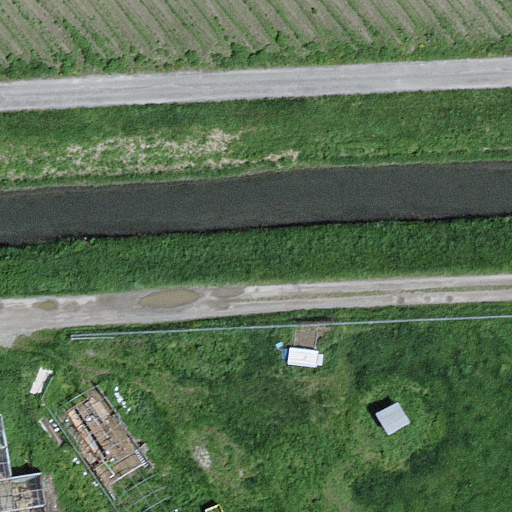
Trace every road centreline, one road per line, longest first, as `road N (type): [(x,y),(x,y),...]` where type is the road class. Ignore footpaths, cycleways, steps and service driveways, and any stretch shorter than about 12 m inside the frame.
road 1 (unclassified): [(511,74),(0,99)]
road 2 (track): [(0,315),(511,293)]
